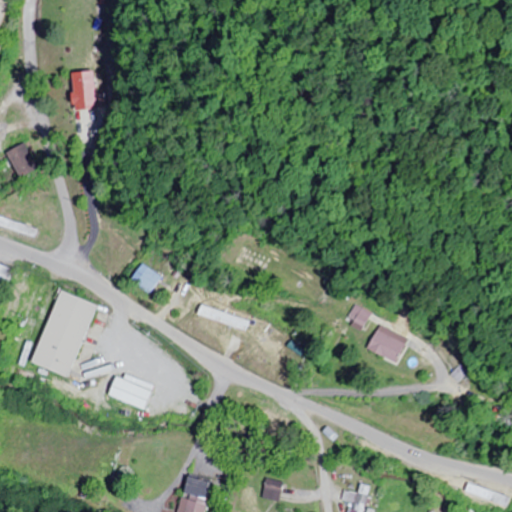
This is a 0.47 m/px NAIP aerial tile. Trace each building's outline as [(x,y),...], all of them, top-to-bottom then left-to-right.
[(74,72),(76,110),(98,109),(96,71),(74,72)] [(6,152),(21,178),(40,168),(25,142),(6,152)] [(0,263),(0,296),(11,268),(0,263)] [(153,293),(164,276),(144,264),(134,280),(153,293)] [(34,363),(71,378),(99,304),(62,290),(34,363)] [(368,313),(354,306),(348,318),(363,324),(368,313)] [(278,358),(286,339),(249,323),(241,342),(278,358)] [(399,363),(400,358),(414,364),(418,355),(404,349),(408,338),(379,325),(368,350),(399,363)] [(153,376),(123,365),(112,397),(148,410),(155,391),(148,389),(153,376)] [(206,511),(213,481),(188,476),(180,511),(206,511)] [(343,500),(354,504),(350,511),(366,511),(373,496),(369,495),(372,487),(363,483),(359,494),(347,489),(343,500)]
